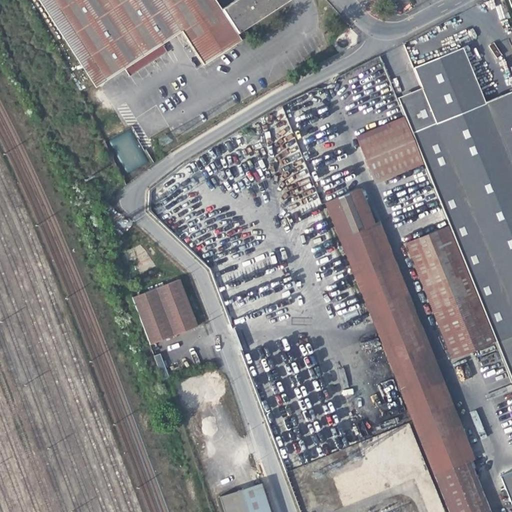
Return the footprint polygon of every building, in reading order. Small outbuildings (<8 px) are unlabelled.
[(53,0),(106,81),(124,69),(129,75),(166,51),(161,44),(180,32),(202,65),(240,40),(236,34),(287,0),(235,0),(221,10),(214,0),(53,0)] [(398,104),(511,385),(511,90),(484,101),(462,46),(412,66),(420,87),(423,93),(398,104)] [(420,87),(395,97),(398,104),(423,93),(420,87)] [(372,183),(420,163),(401,117),(353,136),(372,183)] [(125,172),(145,163),(130,130),(110,139),(125,172)] [(322,202),(421,447),(456,433),(370,223),(356,189),(322,202)] [(377,220),(370,223),(456,433),(467,461),(473,459),(377,220)] [(449,359),(492,341),(445,225),(403,242),(449,359)] [(149,344),(195,326),(178,279),(131,297),(149,344)] [(511,511),(511,471),(501,476),(511,504),(511,511),(487,511),(467,461),(456,433),(421,447),(447,511),(511,511)] [(220,499),(224,511),(268,511),(261,486),(220,499)]
